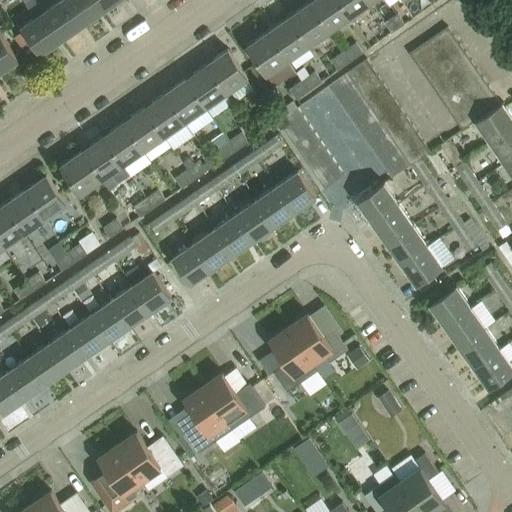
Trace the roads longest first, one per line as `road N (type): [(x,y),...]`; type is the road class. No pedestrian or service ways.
road 1 (residential): [(511,498),(345,263),(324,255),(296,263),(0,465)]
road 2 (residential): [(0,156),(221,0)]
